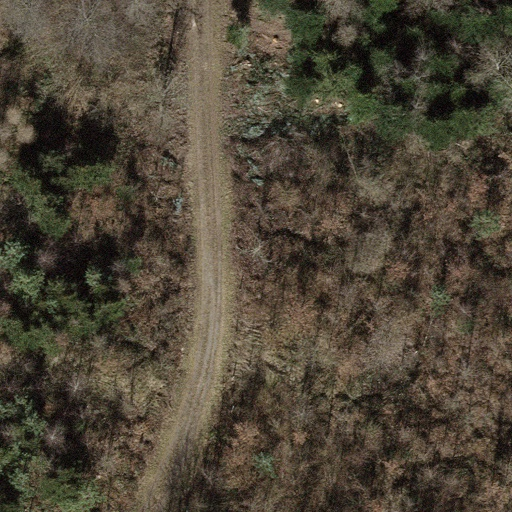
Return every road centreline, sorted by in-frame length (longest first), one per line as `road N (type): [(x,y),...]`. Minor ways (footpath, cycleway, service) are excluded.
road 1 (track): [(17,0),(63,51),(221,336),(160,511)]
road 2 (track): [(205,0),(221,336)]
